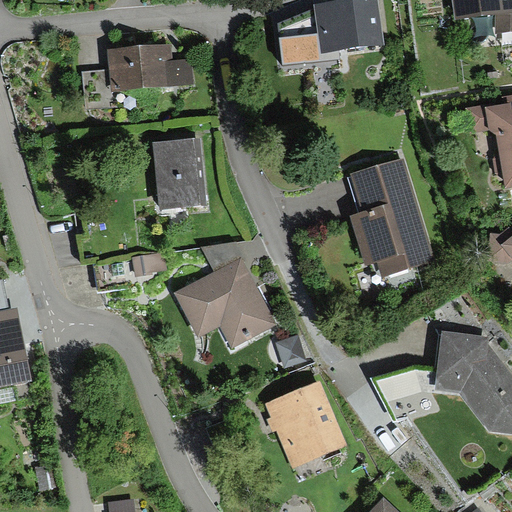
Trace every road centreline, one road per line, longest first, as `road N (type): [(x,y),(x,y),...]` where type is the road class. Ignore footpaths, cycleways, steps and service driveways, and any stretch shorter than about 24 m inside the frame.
road 1 (residential): [(221,9),(243,159),(338,364)]
road 2 (residential): [(203,511),(127,341),(94,324),(54,328)]
road 3 (residential): [(221,9),(0,27)]
road 4 (residential): [(0,131),(54,328)]
road 5 (residential): [(54,328),(82,511)]
